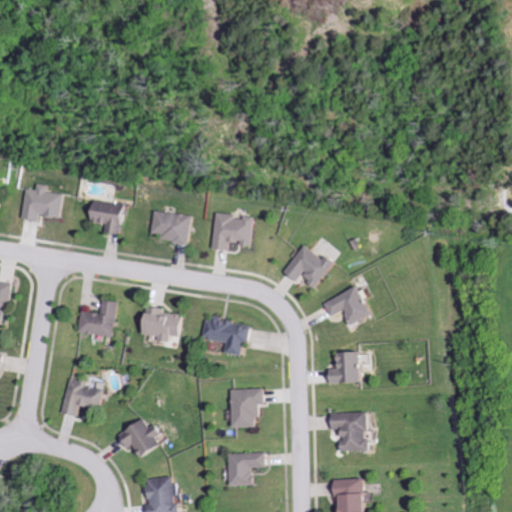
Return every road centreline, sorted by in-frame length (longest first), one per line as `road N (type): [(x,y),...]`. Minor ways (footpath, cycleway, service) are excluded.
road 1 (residential): [(303,511),(298,348),(278,308),(236,287),(0,249)]
road 2 (residential): [(46,257),(19,432)]
road 3 (residential): [(0,441),(19,432),(77,452),(106,472),(107,511)]
